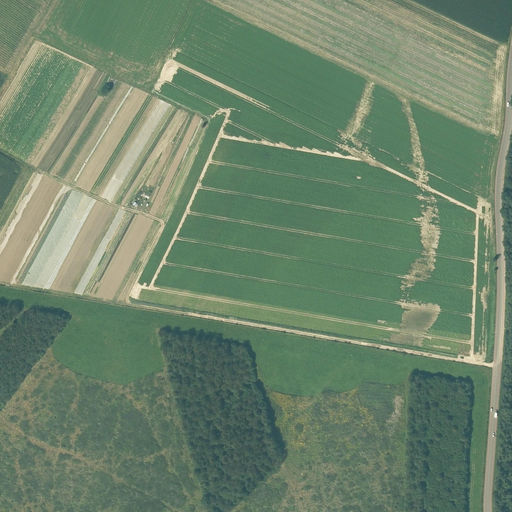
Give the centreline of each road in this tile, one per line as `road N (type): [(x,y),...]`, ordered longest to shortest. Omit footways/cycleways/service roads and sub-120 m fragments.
road 1 (secondary): [(488,511),(511,62)]
road 2 (track): [(70,264),(197,136),(195,121),(149,93),(192,0)]
road 3 (track): [(255,286),(142,192)]
